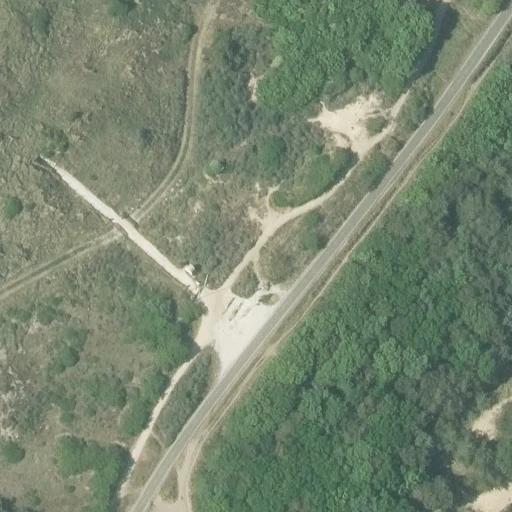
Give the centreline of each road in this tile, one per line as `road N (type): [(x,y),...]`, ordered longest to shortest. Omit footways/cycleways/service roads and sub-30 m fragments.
road 1 (unknown): [(184,511),(180,475),(195,445),(511,32)]
road 2 (track): [(0,294),(116,230),(169,183),(189,137),(197,37),(214,0)]
